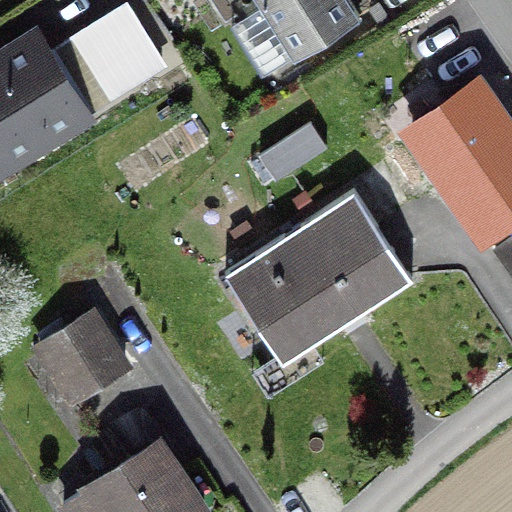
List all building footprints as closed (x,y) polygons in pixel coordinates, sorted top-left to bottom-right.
[(252,0),(289,58),(355,17),(344,0),(252,0)] [(0,163),(79,114),(32,38),(0,58),(0,163)] [(375,148),(408,199),(433,183),(400,132),(375,148)] [(278,361),(405,279),(349,193),(222,275),(278,361)] [(85,312),(35,344),(70,399),(120,368),(108,348),(122,339),(102,307),(87,316),(85,312)] [(58,504),(63,511),(196,511),(152,443),(58,504)]
